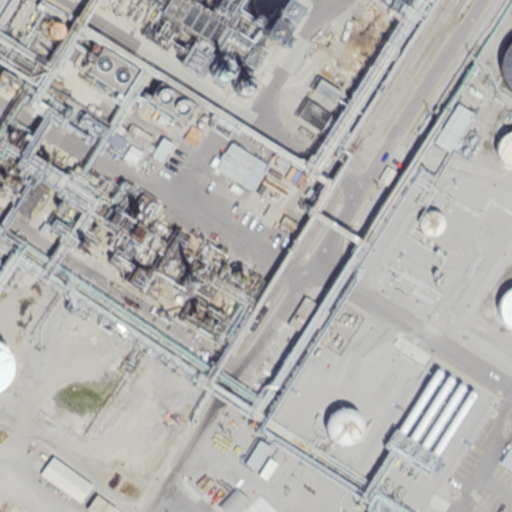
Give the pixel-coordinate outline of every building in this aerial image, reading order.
[(8,0),(0,12),(0,24),(3,27),(21,2),(18,0),(8,0)] [(63,30),(62,27),(61,25),(59,24),(57,23),(55,22),(52,23),(50,24),(49,26),(48,28),(48,31),(49,33),(50,35),(52,36),(54,37),(57,37),(59,36),(61,34),(62,32),(63,30)] [(511,92),(510,91),(502,81),(498,70),(499,58),(503,47),(510,38),(511,36),(511,92)] [(52,47),(52,45),(51,42),(49,41),(47,40),(44,40),(42,40),(40,41),(38,43),(38,45),(38,48),(38,50),(40,52),(42,53),(44,54),(46,54),(49,53),(50,51),(52,49),(52,47)] [(88,72),(103,46),(136,66),(122,91),(88,72)] [(312,87),(333,101),(339,92),(318,78),(312,87)] [(145,101),(157,81),(195,103),(183,123),(145,101)] [(56,117),(130,164),(141,147),(67,100),(56,117)] [(298,115),(320,128),(329,114),(307,100),(298,115)] [(435,141),(448,149),(472,112),(459,104),(435,141)] [(126,133),(132,125),(152,137),(147,146),(126,133)] [(511,168),(507,166),(502,162),(499,157),(497,152),(498,146),(500,140),(504,136),(509,133),(511,132),(511,168)] [(151,153),(160,159),(171,143),(162,137),(151,153)] [(216,167),(241,184),(257,159),(232,142),(216,167)] [(437,231),(439,228),(441,224),(440,220),(439,217),(436,213),(433,211),(429,210),(425,211),(421,213),(419,216),(417,220),(417,223),(417,227),(419,230),(422,233),(426,234),(429,235),(433,234),(437,231)] [(511,288),(510,289),(505,293),(500,298),(498,305),(499,312),(501,318),(505,324),(511,328),(511,288)] [(12,371),(12,362),(9,353),(4,346),(0,343),(0,388),(4,386),(9,379),(12,371)] [(362,427),(361,421),(359,416),(354,411),(349,408),(342,408),(336,409),(331,412),(327,417),(325,423),(325,429),(327,434),(330,439),(335,443),(341,444),(347,444),(352,442),(357,439),(360,433),(362,427)] [(40,473),(78,501),(91,484),(53,456),(40,473)] [(219,504),(227,511),(238,511),(249,501),(236,487),(219,504)] [(86,507),(92,511),(112,511),(115,509),(95,495),(86,507)]
